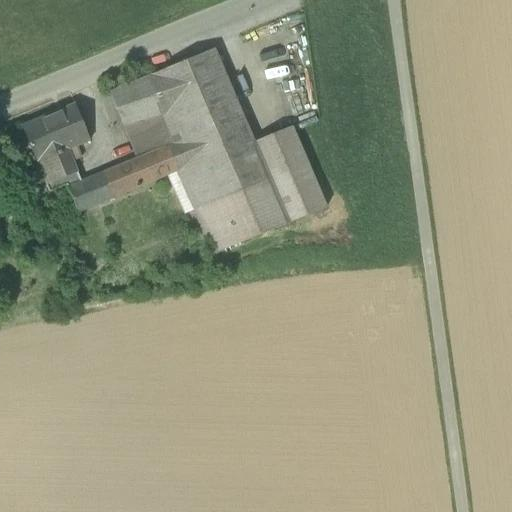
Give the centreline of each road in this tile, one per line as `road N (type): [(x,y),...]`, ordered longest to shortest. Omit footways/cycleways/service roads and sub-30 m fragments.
road 1 (unclassified): [(388,0),(461,511)]
road 2 (unclassified): [(263,0),(0,109)]
